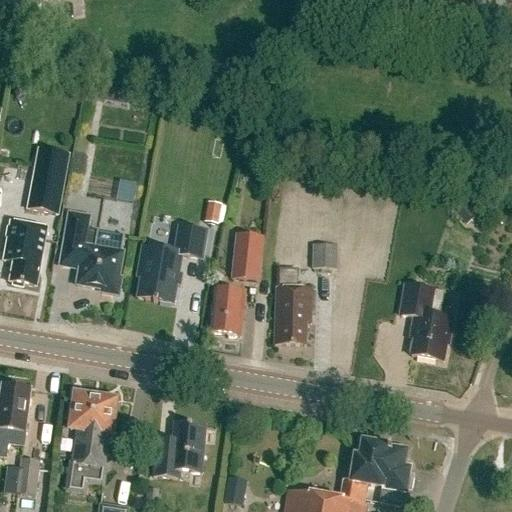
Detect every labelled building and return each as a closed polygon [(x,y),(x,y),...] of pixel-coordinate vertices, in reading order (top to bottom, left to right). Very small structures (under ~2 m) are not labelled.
[(424,13),(423,0),(413,0),(414,13),(424,13)] [(424,20),(472,20),(471,0),(423,0),(424,13),(424,20)] [(413,27),(423,26),(423,15),(413,15),(413,27)] [(105,93),(103,103),(127,108),(129,98),(105,93)] [(29,212),(59,218),(67,174),(37,168),(29,212)] [(120,199),(135,201),(137,184),(123,182),(120,199)] [(467,227),(476,219),(463,203),(453,212),(467,227)] [(222,208),(209,206),(206,225),(219,228),(222,208)] [(69,216),(60,269),(80,273),(77,288),(102,293),(101,295),(119,298),(122,281),(120,280),(124,255),(122,255),(125,238),(98,234),(97,237),(88,236),(90,219),(69,216)] [(40,256),(41,247),(45,248),(48,232),(11,225),(4,264),(14,266),(10,286),(12,286),(12,288),(21,290),(22,288),(37,291),(43,257),(40,256)] [(138,301),(175,308),(183,260),(203,263),(208,235),(179,230),(175,255),(143,249),(137,280),(141,281),(138,301)] [(231,281),(260,284),(265,239),(235,236),(231,281)] [(312,272),(337,272),(337,248),(313,247),(312,272)] [(364,251),(364,284),(393,284),(393,251),(364,251)] [(415,343),(412,360),(443,365),(446,348),(448,349),(453,322),(440,320),(442,307),(444,296),(408,289),(406,289),(401,319),(415,322),(411,342),(415,343)] [(311,327),(312,292),(277,291),(275,348),(307,349),(307,327),(311,327)] [(211,336),(240,339),(245,296),(216,293),(211,336)] [(32,392),(3,388),(0,407),(0,432),(26,436),(32,392)] [(113,439),(118,404),(113,403),(111,400),(106,400),(104,402),(89,400),(87,397),(83,396),(80,399),(76,398),(71,433),(80,434),(79,442),(77,442),(73,467),(71,467),(67,495),(86,498),(87,487),(105,489),(107,473),(110,474),(112,459),(109,459),(112,439),(113,439)] [(202,478),(207,430),(175,427),(173,444),(158,442),(155,480),(190,484),(190,477),(202,478)] [(366,511),(367,507),(365,507),(368,488),(382,490),(379,507),(401,511),(403,494),(412,496),(415,478),(403,476),(406,454),(392,452),(393,451),(364,446),(361,461),(356,460),(352,484),(344,483),(341,505),(290,495),(286,511),(366,511)] [(36,501),(40,465),(22,463),(18,499),(36,501)] [(247,484),(228,481),(224,506),(243,509),(247,484)] [(157,507),(158,493),(147,492),(146,506),(157,507)]
